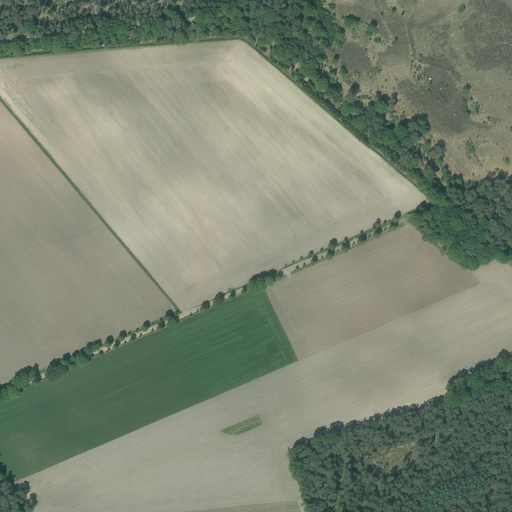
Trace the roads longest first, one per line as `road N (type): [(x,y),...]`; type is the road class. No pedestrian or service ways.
road 1 (track): [(0,394),(444,202)]
road 2 (track): [(247,0),(164,25),(0,44)]
